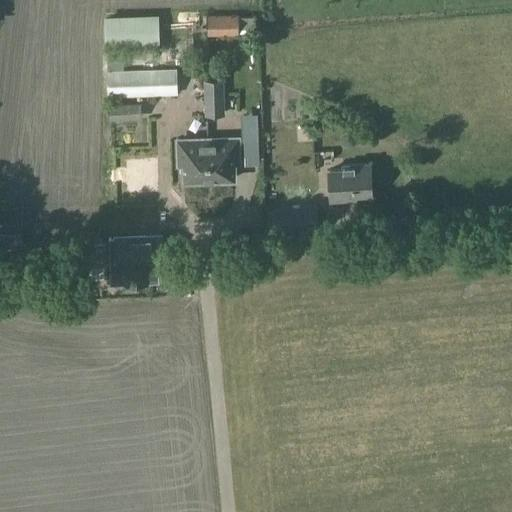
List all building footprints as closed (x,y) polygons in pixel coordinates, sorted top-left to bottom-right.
[(271,14),(259,14),(206,15),(206,36),(271,35),(271,14)] [(208,50),(242,51),(242,41),(208,40),(208,50)] [(107,70),(109,98),(176,95),(175,69),(107,70)] [(225,116),(224,80),(205,80),(205,116),(225,116)] [(140,119),(139,104),(108,105),(109,120),(140,119)] [(141,136),(140,128),(110,131),(111,139),(141,136)] [(169,167),(174,167),(175,182),(225,180),(224,164),(229,164),(228,140),(168,143),(169,167)] [(342,166),(342,169),(329,170),(331,200),(354,198),(354,195),(371,194),(369,164),(342,166)] [(307,208),(259,212),(260,230),(309,227),(307,208)] [(161,236),(132,237),(133,257),(117,257),(118,282),(135,281),(134,265),(162,263),(161,236)]
